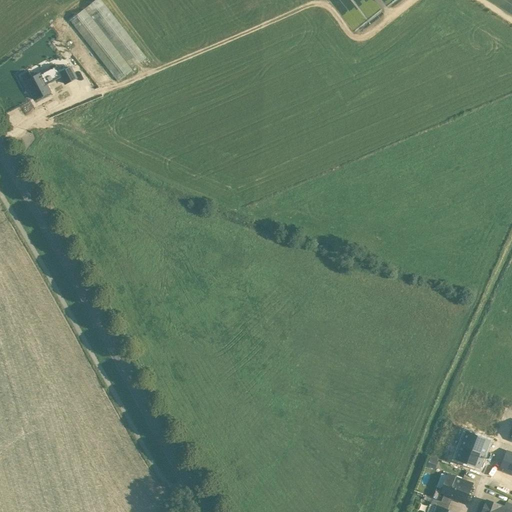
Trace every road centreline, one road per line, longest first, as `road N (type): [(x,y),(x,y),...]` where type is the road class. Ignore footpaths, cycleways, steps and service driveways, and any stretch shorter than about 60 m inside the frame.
road 1 (track): [(35,120),(315,2),(361,36),(412,0)]
road 2 (secondary): [(208,511),(0,147)]
